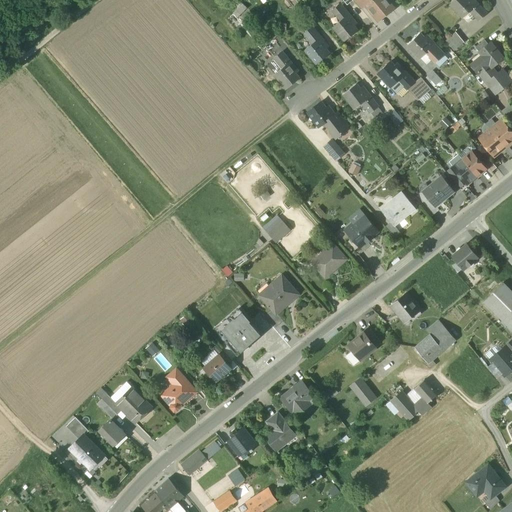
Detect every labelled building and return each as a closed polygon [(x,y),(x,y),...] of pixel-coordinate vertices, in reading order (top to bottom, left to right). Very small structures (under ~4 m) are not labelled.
[(353,0),(361,10),(366,6),(360,0),(353,0)] [(360,0),(366,6),(378,21),(394,8),(386,0),(360,0)] [(473,14),(479,20),(486,13),(472,0),(470,0),(470,1),(468,0),(455,0),(450,5),(463,18),(470,11),(472,9),(475,12),(473,14)] [(333,27),(344,41),(357,31),(350,22),(352,20),(340,4),(332,10),(338,17),(340,15),(343,19),(341,21),(333,27)] [(233,14),(238,21),(249,12),(243,5),(233,14)] [(305,50),(316,64),(329,54),(322,46),(324,43),(312,28),(304,34),(312,44),(305,50)] [(445,40),(454,50),(464,42),(455,32),(445,40)] [(431,54),(437,61),(444,54),(430,40),(428,42),(420,34),(408,45),(421,58),(426,53),(430,50),(433,53),(431,54)] [(475,47),(479,52),(488,44),(484,40),(475,47)] [(471,65),(478,73),(489,64),(492,68),(492,67),(503,58),(490,43),(488,44),(479,52),(482,56),(471,65)] [(430,50),(426,53),(435,62),(437,61),(431,54),(433,53),(430,50)] [(274,75),(286,89),(298,79),(291,70),(294,68),(281,53),(274,58),(283,68),(274,75)] [(407,89),(414,83),(400,68),(398,70),(390,62),(378,74),(396,93),(403,86),(407,89)] [(497,73),(492,67),(492,68),(489,64),(478,73),(495,94),(511,81),(502,69),(497,73)] [(427,76),(435,85),(441,80),(433,71),(427,76)] [(414,83),(407,89),(417,101),(431,90),(421,78),(414,83)] [(363,104),(371,114),(378,108),(365,91),(363,93),(356,85),(343,95),(355,110),(363,104)] [(319,127),(325,123),(334,115),(330,110),(328,112),(321,103),(308,113),(319,127)] [(388,116),(396,126),(403,121),(394,111),(388,116)] [(336,113),(334,115),(325,123),(336,137),(340,134),(341,134),(348,129),(336,113)] [(511,132),(501,120),(490,129),(504,146),(507,146),(511,141),(511,132)] [(504,149),(504,146),(490,129),(479,138),(493,155),(495,156),(504,149)] [(324,147),(336,161),(344,153),(332,140),(324,147)] [(471,152),(462,159),(476,177),(485,169),(471,152)] [(449,163),(453,167),(462,159),(458,155),(449,163)] [(476,177),(462,159),(453,167),(467,184),(476,177)] [(484,163),(492,172),(496,168),(489,159),(484,163)] [(353,162),(349,171),(357,175),(361,167),(353,162)] [(422,192),(435,207),(436,207),(435,206),(443,199),(444,200),(454,192),(441,176),(440,177),(442,179),(436,184),(434,182),(422,192)] [(416,197),(432,217),(439,211),(436,207),(435,207),(422,192),(416,197)] [(390,222),(393,226),(394,225),(415,208),(402,193),(381,210),(390,222)] [(348,219),(352,224),(355,224),(364,216),(358,210),(348,219)] [(262,227),(266,232),(281,220),(277,215),(262,227)] [(352,238),(360,247),(366,241),(367,242),(372,238),(371,237),(377,231),(364,216),(355,224),(352,224),(345,230),(352,238)] [(266,232),(270,235),(284,223),(281,220),(266,232)] [(385,227),(394,238),(400,233),(394,225),(393,226),(390,222),(385,227)] [(288,229),(284,223),(270,235),(274,241),(288,229)] [(347,242),(359,256),(370,246),(367,242),(366,241),(360,247),(352,238),(347,242)] [(312,263),(325,277),(346,259),(333,245),(312,263)] [(461,267),(463,270),(468,266),(468,267),(471,267),(474,266),(474,263),(473,262),(477,258),(466,245),(452,256),(460,266),(460,267),(461,267)] [(309,281),(321,295),(327,289),(315,275),(309,281)] [(271,310),(275,315),(276,314),(286,306),(285,304),(297,294),(281,276),(269,286),(272,289),(261,299),(271,310)] [(483,302),(511,331),(511,292),(503,283),(483,302)] [(258,295),(261,299),(272,289),(269,286),(258,295)] [(397,313),(404,322),(412,316),(414,319),(420,314),(418,312),(419,311),(406,294),(390,306),(396,314),(397,313)] [(215,329),(219,333),(226,327),(226,326),(234,319),(235,320),(242,313),(238,309),(215,329)] [(264,316),(274,328),(282,322),(276,314),(275,315),(271,310),(264,316)] [(226,327),(219,333),(226,341),(225,342),(227,345),(237,356),(247,347),(246,346),(251,342),(252,343),(262,334),(253,323),(250,320),(249,321),(242,313),(235,320),(234,319),(226,326),(226,327)] [(261,315),(253,323),(262,334),(271,326),(261,315)] [(426,332),(429,336),(429,335),(443,351),(455,341),(438,322),(426,332)] [(365,335),(375,349),(381,344),(370,330),(365,335)] [(352,351),(358,358),(364,353),(366,356),(375,349),(365,335),(358,340),(357,339),(348,346),(352,351)] [(414,348),(428,364),(432,361),(443,351),(429,335),(429,336),(414,348)] [(237,356),(227,345),(222,349),(223,351),(232,360),(237,356)] [(502,374),(504,377),(511,369),(511,353),(506,346),(489,360),(493,363),(502,374)] [(205,366),(219,355),(214,348),(200,360),(205,366)] [(219,355),(228,365),(233,361),(232,360),(223,351),(219,355)] [(353,366),(360,361),(358,358),(352,351),(345,356),(353,366)] [(203,368),(215,382),(222,376),(226,372),(226,373),(231,368),(228,365),(219,355),(205,366),(203,368)] [(237,367),(233,361),(228,365),(231,368),(233,371),(237,367)] [(487,368),(496,379),(502,374),(493,363),(487,368)] [(170,407),(174,412),(177,411),(180,408),(182,404),(196,392),(176,369),(167,377),(174,385),(162,395),(171,405),(170,407)] [(301,383),(308,393),(314,388),(307,378),(301,383)] [(375,398),(360,379),(350,386),(365,406),(375,398)] [(414,390),(422,399),(426,404),(427,404),(437,395),(424,381),(414,390)] [(281,398),(295,416),(305,408),(302,405),(312,398),(308,393),(301,383),(281,398)] [(122,409),(135,423),(151,407),(132,387),(116,403),(115,403),(122,409)] [(96,393),(101,398),(106,393),(101,388),(96,393)] [(401,392),(391,401),(400,411),(408,420),(418,412),(418,411),(414,407),(401,392)] [(101,398),(108,405),(117,414),(122,409),(115,403),(116,403),(106,393),(101,398)] [(108,405),(101,398),(97,402),(104,409),(108,405)] [(422,399),(414,407),(418,411),(418,412),(421,416),(430,408),(427,404),(426,404),(422,399)] [(400,411),(391,401),(386,406),(395,415),(400,411)] [(113,418),(117,414),(108,405),(104,409),(113,418)] [(278,414),(287,426),(292,423),(282,410),(278,414)] [(268,441),(276,451),(295,436),(287,426),(278,414),(267,422),(274,431),(276,434),(268,441)] [(65,426),(70,431),(79,422),(75,417),(65,426)] [(100,431),(113,444),(125,433),(110,418),(108,420),(109,421),(100,431)] [(70,431),(78,440),(83,435),(88,431),(79,422),(70,431)] [(244,452),(246,454),(250,451),(251,452),(253,450),(252,449),(257,446),(243,428),(237,433),(236,432),(231,436),(233,438),(232,439),(236,444),(237,443),(244,452)] [(276,434),(274,431),(266,437),(268,441),(276,434)] [(88,469),(94,463),(103,455),(83,435),(78,440),(69,449),(88,469)] [(232,439),(228,441),(239,456),(244,452),(237,443),(236,444),(232,439)] [(214,441),(200,452),(207,460),(213,455),(211,452),(219,446),(214,441)] [(235,459),(239,456),(228,441),(223,445),(235,459)] [(181,466),(189,475),(207,460),(200,452),(199,451),(181,466)] [(106,459),(103,455),(94,463),(95,464),(100,465),(106,459)] [(489,498),(490,499),(494,496),(505,488),(494,474),(493,475),(487,467),(466,483),(473,492),(480,487),(489,498)] [(228,476),(232,481),(240,475),(237,470),(228,476)] [(244,481),(240,475),(232,481),(235,486),(244,481)] [(168,480),(154,492),(170,509),(177,503),(183,497),(168,480)] [(251,511),(260,511),(275,501),(268,490),(247,503),(250,509),(251,511)] [(166,511),(170,509),(154,492),(140,504),(146,511),(166,511)] [(213,502),(220,511),(235,502),(228,492),(213,502)] [(484,503),(490,511),(499,502),(494,496),(490,499),(489,498),(484,503)] [(511,511),(511,502),(499,511),(511,511)] [(185,511),(177,503),(170,509),(172,511),(185,511)]
